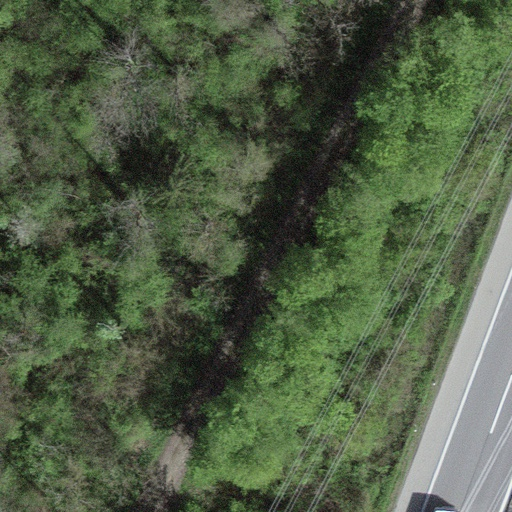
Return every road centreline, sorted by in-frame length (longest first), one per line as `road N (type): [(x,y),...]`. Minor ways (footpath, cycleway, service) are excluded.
road 1 (track): [(161,511),(424,0)]
road 2 (motorway): [(511,389),(464,511)]
